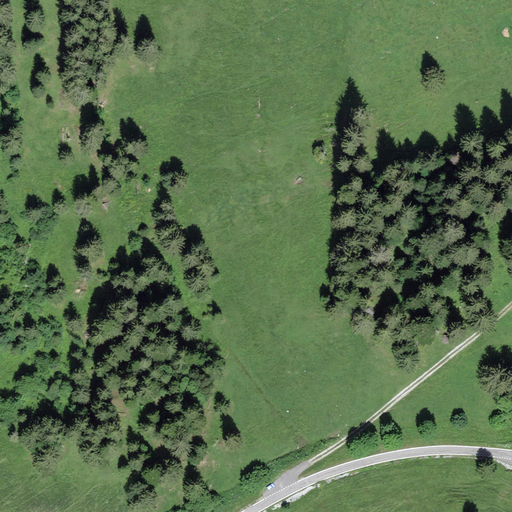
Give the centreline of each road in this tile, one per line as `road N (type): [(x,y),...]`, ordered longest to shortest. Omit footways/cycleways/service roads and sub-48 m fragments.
road 1 (track): [(275,497),(292,474),(511,304)]
road 2 (unclassified): [(511,455),(433,450),(381,458),(307,481),(250,511)]
